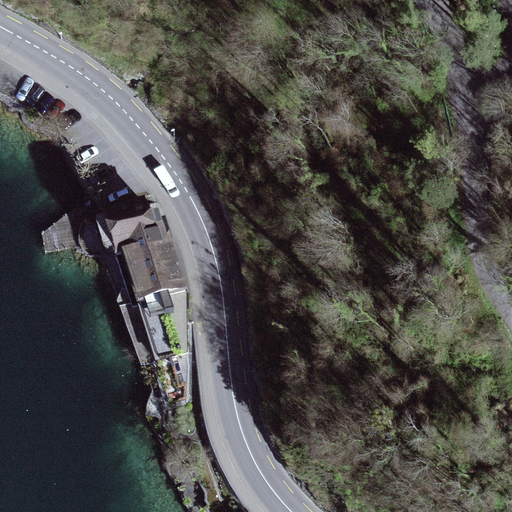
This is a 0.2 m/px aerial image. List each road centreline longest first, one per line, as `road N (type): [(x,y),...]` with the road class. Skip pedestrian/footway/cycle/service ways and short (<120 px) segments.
road 1 (primary): [(291,511),(258,470),(237,422),(214,253),(187,193),(97,86),(0,27)]
road 2 (residential): [(511,316),(486,271),(475,211),(480,123),(473,101)]
